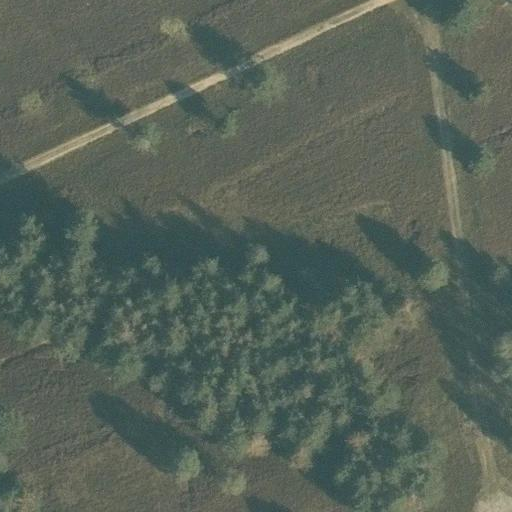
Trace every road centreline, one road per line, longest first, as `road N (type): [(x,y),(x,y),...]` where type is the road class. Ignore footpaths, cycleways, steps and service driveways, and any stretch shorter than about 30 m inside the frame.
road 1 (track): [(432,0),(490,511)]
road 2 (track): [(380,0),(0,179)]
